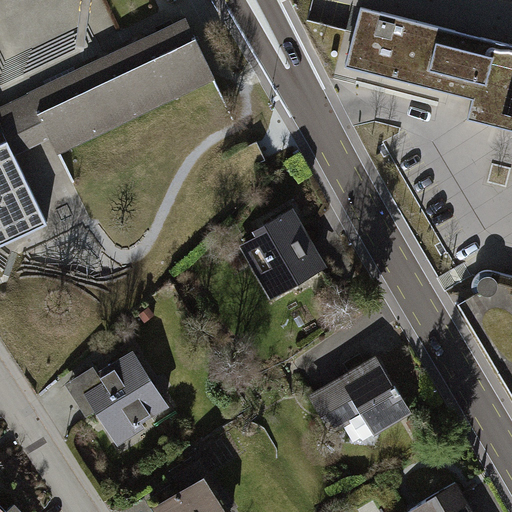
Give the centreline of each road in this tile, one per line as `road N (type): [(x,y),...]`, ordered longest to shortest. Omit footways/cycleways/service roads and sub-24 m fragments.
road 1 (secondary): [(252,0),(511,457)]
road 2 (residential): [(77,511),(0,393)]
